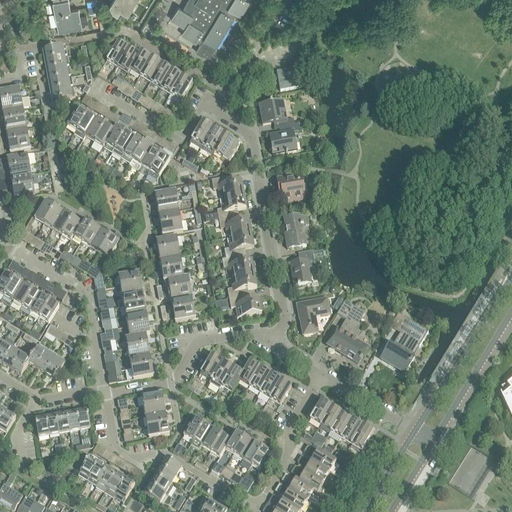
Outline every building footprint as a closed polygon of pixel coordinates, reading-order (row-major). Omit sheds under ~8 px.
[(52,0),(58,33),(82,29),(81,26),(80,17),(78,9),(70,10),(68,0),(112,0),(107,9),(117,16),(120,11),(127,15),(136,0),(52,0)] [(178,7),(170,20),(184,29),(181,35),(196,44),(197,42),(200,44),(195,53),(208,60),(215,48),(216,48),(233,19),(232,18),(234,14),(240,18),(249,3),(244,0),(187,0),(184,6),(185,6),(182,10),(178,7)] [(52,3),(45,4),(46,14),(53,12),(52,3)] [(96,6),(88,7),(89,14),(97,13),(96,6)] [(86,16),(80,17),(81,26),(88,25),(86,16)] [(107,63),(117,69),(128,51),(118,45),(107,63)] [(44,52),(46,63),(67,59),(65,49),(44,52)] [(128,76),(130,72),(129,72),(138,57),(137,57),(128,51),(117,69),(128,76)] [(130,72),(140,78),(150,60),(139,54),(137,57),(138,57),(129,72),(130,72)] [(46,63),(48,73),(69,69),(67,59),(46,63)] [(140,78),(150,84),(160,67),(150,60),(140,78)] [(9,64),(0,65),(0,74),(0,76),(3,75),(11,74),(9,64)] [(150,84),(160,90),(171,73),(160,67),(150,84)] [(48,73),(50,83),(71,80),(69,69),(48,73)] [(300,70),(278,73),(276,74),(279,93),(303,89),(300,70)] [(160,90),(170,96),(181,79),(171,73),(160,90)] [(191,86),(181,79),(170,96),(181,103),(191,86)] [(50,83),(52,94),(72,90),(71,80),(50,83)] [(74,101),(72,90),(52,94),(53,104),(51,105),(52,109),(67,106),(66,102),(74,101)] [(0,93),(0,102),(0,104),(21,101),(19,91),(0,93)] [(2,115),(22,111),(29,110),(27,100),(21,101),(0,104),(2,115)] [(274,131),(278,130),(294,127),(293,127),(292,120),(286,122),(282,103),(271,105),(271,104),(269,104),(269,105),(264,106),(265,111),(259,112),(261,125),(272,122),(274,131)] [(66,128),(76,134),(87,116),(77,110),(66,128)] [(2,115),(4,125),(24,121),(22,111),(2,115)] [(83,142),(85,139),(96,121),(87,116),(76,134),(74,137),(83,142)] [(4,125),(6,136),(26,132),(24,121),(4,125)] [(85,139),(93,145),(105,127),(96,121),(85,139)] [(189,144),(199,151),(212,129),(202,123),(189,144)] [(298,126),(293,127),(294,127),(278,130),(279,138),(269,140),(271,153),(278,152),(279,156),(285,155),(285,156),(287,156),(287,155),(297,153),(293,134),(299,133),(298,126)] [(93,145),(103,150),(113,132),(105,127),(93,145)] [(103,150),(112,156),(125,135),(115,129),(113,132),(103,150)] [(209,157),(211,154),(223,136),(212,129),(199,151),(209,157)] [(6,136),(8,146),(28,142),(26,132),(6,136)] [(112,156),(121,161),(134,140),(125,135),(112,156)] [(239,146),(223,136),(211,154),(228,164),(239,146)] [(129,166),(131,163),(142,146),(134,140),(121,161),(129,166)] [(30,152),(28,142),(8,146),(9,156),(30,152)] [(131,163),(141,169),(152,151),(142,146),(131,163)] [(141,169),(149,174),(160,156),(152,151),(141,169)] [(7,160),(9,171),(29,168),(29,167),(33,166),(31,156),(7,160)] [(169,162),(160,156),(149,174),(147,177),(157,183),(169,162)] [(9,171),(11,181),(31,178),(29,168),(9,171)] [(295,201),(304,199),(300,177),(276,181),(278,191),(280,191),(283,205),(296,203),(295,201)] [(11,181),(13,192),(33,188),(31,178),(11,181)] [(221,193),(222,201),(243,197),(240,183),(229,185),(228,179),(211,183),(213,192),(218,191),(218,194),(221,193)] [(34,198),(33,188),(13,192),(15,202),(34,198)] [(154,197),(156,207),(176,204),(174,193),(154,197)] [(181,203),(191,201),(196,200),(195,194),(188,195),(186,199),(181,200),(181,203)] [(206,224),(218,221),(235,218),(234,212),(245,210),(243,197),(222,201),(223,208),(221,208),(221,211),(216,212),(217,215),(205,217),(206,224)] [(34,221),(43,227),(54,209),(45,204),(34,221)] [(156,207),(158,218),(178,214),(176,204),(156,207)] [(43,227),(52,232),(63,215),(54,209),(43,227)] [(158,218),(160,228),(180,224),(178,214),(158,218)] [(52,232),(61,238),(72,220),(63,215),(52,232)] [(228,232),(229,240),(250,237),(248,222),(237,224),(235,218),(218,221),(220,231),(225,230),(225,233),(228,232)] [(303,227),(308,226),(306,218),(299,220),(298,218),(283,221),(288,244),(285,244),(287,252),(305,248),(302,228),(303,228),(303,227)] [(70,243),(72,240),(72,239),(80,225),(72,220),(61,238),(70,243)] [(72,240),(81,245),(91,228),(82,222),(80,225),(72,239),(72,240)] [(182,234),(180,224),(160,228),(162,238),(182,234)] [(81,245),(89,250),(100,233),(91,228),(81,245)] [(89,250),(99,256),(109,239),(100,233),(89,250)] [(224,251),(226,261),(239,258),(239,259),(243,258),(242,252),(253,250),(250,237),(229,240),(231,247),(228,248),(229,251),(224,251)] [(118,244),(109,239),(99,256),(108,262),(118,244)] [(156,243),(158,253),(177,250),(175,239),(156,243)] [(158,253),(159,264),(179,260),(177,250),(158,253)] [(323,252),(313,254),(314,260),(324,258),(323,252)] [(308,271),(315,269),(312,253),(297,255),(299,264),(291,265),(293,278),(292,278),(294,288),(311,285),(308,271)] [(231,273),(232,280),(254,276),(251,262),(240,264),(239,259),(239,258),(226,261),(221,261),(223,271),(228,270),(228,273),(231,273)] [(159,264),(161,274),(181,270),(179,260),(159,264)] [(163,284),(167,284),(183,281),(183,280),(181,270),(161,274),(163,284)] [(118,278),(120,288),(140,284),(138,274),(118,278)] [(0,282),(0,296),(3,299),(13,281),(4,276),(0,282)] [(226,292),(228,301),(246,298),(245,292),(256,290),(254,276),(232,280),(233,287),(231,288),(232,291),(226,292)] [(167,284),(169,293),(189,290),(187,279),(183,280),(183,281),(167,284)] [(3,299),(12,304),(22,287),(13,281),(3,299)] [(120,288),(122,299),(142,295),(140,284),(120,288)] [(12,304),(21,310),(31,292),(22,287),(12,304)] [(169,293),(171,304),(191,300),(189,290),(169,293)] [(21,310),(29,315),(40,297),(31,292),(21,310)] [(98,295),(96,295),(98,303),(106,302),(105,294),(98,295)] [(122,299),(124,309),(144,305),(142,295),(122,299)] [(29,315),(38,320),(49,303),(40,297),(29,315)] [(247,304),(246,298),(228,301),(230,310),(235,309),(236,313),(238,312),(239,320),(261,316),(259,302),(247,304)] [(171,304),(173,314),(193,310),(191,300),(171,304)] [(339,300),(333,310),(338,313),(344,303),(339,300)] [(314,318),(329,316),(326,301),(299,306),(302,323),(300,323),(303,338),(318,335),(314,318)] [(106,302),(98,303),(99,310),(107,308),(108,308),(106,302)] [(227,302),(215,304),(216,312),(228,310),(227,302)] [(59,309),(49,303),(38,320),(48,326),(59,309)] [(358,367),(368,350),(355,342),(359,334),(355,331),(365,315),(344,303),(336,317),(345,322),(339,332),(336,330),(325,347),(358,367)] [(124,309),(125,319),(146,315),(144,305),(124,309)] [(195,321),(193,310),(173,314),(175,325),(195,321)] [(125,319),(127,329),(148,325),(146,315),(125,319)] [(413,358),(428,334),(398,316),(389,329),(400,336),(392,350),(388,347),(380,361),(395,370),(396,369),(405,374),(414,359),(413,358)] [(127,329),(129,340),(130,340),(145,337),(146,338),(150,337),(148,325),(127,329)] [(105,336),(100,337),(101,345),(110,343),(114,343),(112,335),(105,336)] [(125,341),(127,351),(147,347),(146,338),(145,337),(130,340),(129,340),(125,341)] [(110,343),(101,345),(102,352),(104,352),(106,351),(111,350),(110,343)] [(0,349),(0,365),(2,366),(11,351),(3,346),(0,349)] [(27,366),(36,371),(48,352),(39,346),(29,362),(27,365),(27,366)] [(127,351),(129,361),(149,358),(147,347),(127,351)] [(2,366),(11,372),(20,356),(11,351),(2,366)] [(45,377),(55,361),(57,357),(48,352),(36,371),(45,377)] [(20,378),(27,366),(27,365),(29,362),(20,356),(11,372),(20,378)] [(105,358),(103,358),(105,366),(114,364),(113,356),(105,358)] [(57,357),(55,361),(45,377),(54,382),(66,363),(57,357)] [(129,361),(131,372),(151,368),(149,358),(129,361)] [(201,376),(211,382),(222,364),(212,358),(201,376)] [(114,364),(105,366),(106,373),(107,372),(107,373),(115,371),(114,364)] [(220,392),(222,388),(233,370),(222,364),(211,382),(209,385),(220,392)] [(239,383),(249,389),(260,370),(250,364),(242,376),(243,376),(239,383)] [(153,378),(151,368),(131,372),(133,382),(153,378)] [(232,395),(239,383),(243,376),(242,376),(233,370),(222,388),(232,395)] [(249,389),(259,395),(271,377),(260,370),(249,389)] [(108,378),(107,378),(108,384),(109,386),(118,384),(116,374),(108,376),(108,378)] [(259,395),(269,401),(281,383),(271,377),(259,395)] [(291,389),(281,383),(269,401),(280,408),(291,389)] [(511,383),(507,388),(510,392),(502,399),(500,396),(511,423),(511,383)] [(194,395),(201,399),(203,395),(189,387),(187,390),(194,395)] [(141,399),(143,409),(163,405),(161,395),(141,399)] [(309,421),(320,427),(331,409),(320,403),(309,421)] [(143,409),(145,419),(165,415),(163,405),(143,409)] [(320,427),(330,434),(341,416),(331,409),(320,427)] [(87,412),(76,414),(80,432),(91,430),(87,412)] [(15,420),(5,414),(0,423),(0,432),(5,436),(15,420)] [(76,414),(66,416),(70,434),(80,432),(76,414)] [(145,419),(147,429),(167,426),(165,415),(145,419)] [(66,416),(56,418),(59,436),(70,434),(66,416)] [(330,434),(341,440),(351,422),(341,416),(330,434)] [(56,418),(46,420),(49,438),(59,436),(56,418)] [(38,440),(49,438),(46,420),(35,422),(38,440)] [(183,438),(192,444),(203,426),(194,421),(183,438)] [(341,440),(351,446),(362,428),(351,422),(341,440)] [(169,436),(167,426),(147,429),(149,440),(169,436)] [(198,454),(201,449),(212,432),(203,426),(192,444),(189,449),(198,454)] [(373,435),(362,428),(351,446),(362,453),(373,435)] [(201,449),(210,455),(221,437),(212,432),(201,449)] [(224,451),(233,457),(244,439),(234,434),(229,442),(224,451)] [(219,460),(224,451),(229,442),(221,437),(210,455),(219,460)] [(233,457),(242,462),(253,445),(244,439),(233,457)] [(242,462),(251,467),(261,450),(253,445),(242,462)] [(271,456),(261,450),(251,467),(260,473),(271,456)] [(317,454),(311,464),(329,475),(335,465),(317,454)] [(78,477),(87,483),(99,465),(89,459),(78,477)] [(165,460),(160,469),(175,479),(181,470),(165,460)] [(311,464),(305,474),(322,486),(329,475),(311,464)] [(87,483),(96,488),(107,470),(99,465),(87,483)] [(218,475),(221,476),(225,470),(216,465),(211,472),(218,476),(218,475)] [(160,469),(155,478),(170,488),(175,479),(160,469)] [(95,489),(104,495),(116,476),(107,470),(96,488),(95,489)] [(305,474),(299,484),(298,485),(313,494),(316,496),(322,486),(305,474)] [(12,475),(0,494),(0,506),(9,511),(15,511),(22,500),(8,492),(17,478),(12,475)] [(242,481),(238,487),(238,488),(247,494),(255,481),(246,475),(242,481)] [(113,500),(114,499),(125,481),(116,476),(104,495),(113,500)] [(155,478),(149,487),(165,496),(170,488),(155,478)] [(134,487),(125,481),(114,499),(123,505),(134,487)] [(295,482),(289,492),(307,504),(313,494),(298,485),(299,484),(295,482)] [(159,506),(165,496),(149,487),(144,496),(159,506)] [(289,492),(282,502),(297,511),(301,511),(307,504),(289,492)] [(42,496),(39,501),(44,504),(47,498),(42,496)] [(99,508),(112,510),(114,502),(100,499),(99,508)] [(18,511),(31,511),(35,507),(25,501),(18,511)] [(297,511),(282,502),(276,511),(297,511)] [(223,511),(208,503),(202,511),(223,511)]
